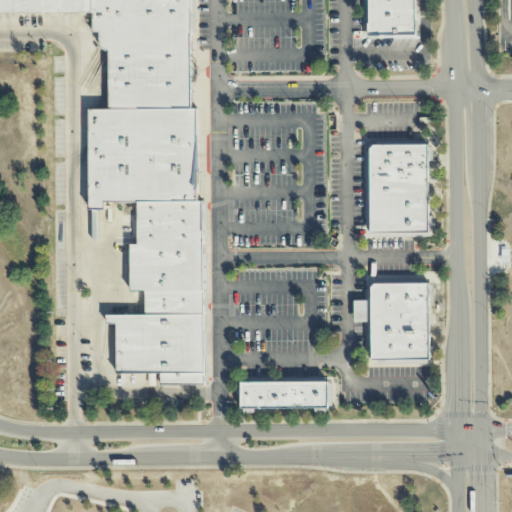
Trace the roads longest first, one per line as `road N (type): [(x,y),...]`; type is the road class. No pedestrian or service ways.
road 1 (tertiary): [(0,455),(456,457)]
road 2 (tertiary): [(455,430),(0,428)]
road 3 (tertiary): [(481,430),(478,168)]
road 4 (tertiary): [(454,87),(455,282)]
